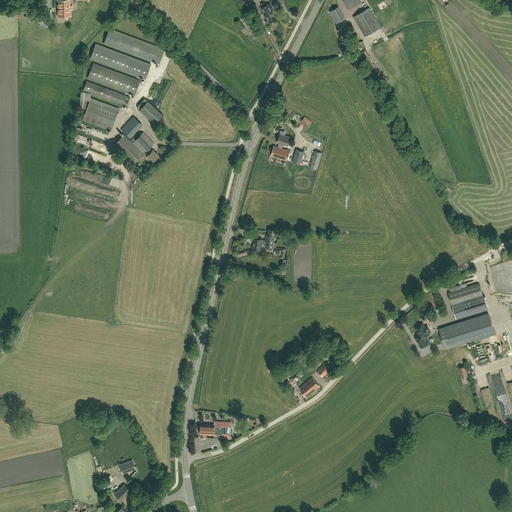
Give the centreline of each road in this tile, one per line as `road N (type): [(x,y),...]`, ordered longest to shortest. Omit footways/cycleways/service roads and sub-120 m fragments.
road 1 (unclassified): [(184,458),(227,449),(307,404),(417,297),(487,255)]
road 2 (tertiary): [(184,458),(191,386),(258,124)]
road 3 (unclassified): [(258,124),(130,0)]
road 4 (tertiary): [(258,124),(320,0)]
